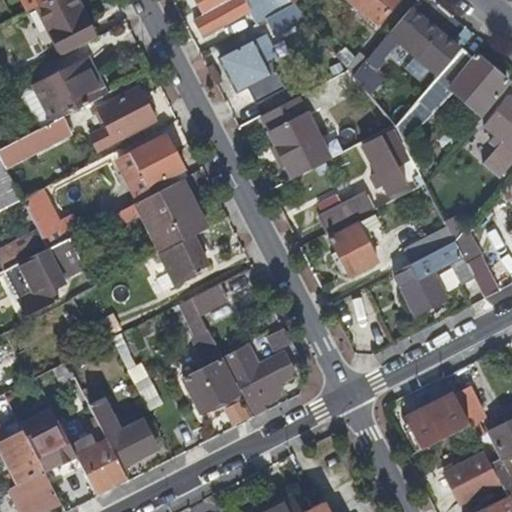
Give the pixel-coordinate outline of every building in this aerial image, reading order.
[(20,0),(27,12),(38,6),(49,0),(20,0)] [(96,38),(81,8),(76,0),(49,0),(38,6),(63,55),(96,38)] [(250,10),(256,23),(265,19),(294,4),(293,3),(291,0),(196,0),(204,14),(194,20),(202,35),(250,10)] [(351,0),(378,23),(397,0),(351,0)] [(279,33),(307,19),(294,4),(265,19),(271,30),(276,27),(279,33)] [(81,8),(96,38),(100,35),(85,6),(81,8)] [(439,33),(411,9),(390,33),(439,75),(460,51),(439,34),(439,33)] [(28,36),(43,29),(35,11),(19,18),(28,36)] [(274,36),(279,33),(276,27),(271,30),(274,36)] [(251,43),(220,59),(237,91),(251,83),(260,101),(285,88),(269,58),(259,38),(251,43)] [(473,58),(462,48),(460,51),(439,75),(396,126),(405,142),(451,94),(480,118),(495,101),(492,98),(507,81),(475,55),(473,58)] [(346,50),(340,59),(351,73),(354,77),(367,62),(358,54),(355,57),(346,50)] [(85,61),(103,96),(110,93),(91,58),(85,61)] [(103,96),(85,61),(35,87),(53,122),(62,117),(103,96)] [(378,71),(367,62),(354,77),(361,85),(363,88),(378,71)] [(306,112),(361,85),(354,77),(351,73),(299,98),(306,112)] [(53,122),(35,87),(25,92),(42,127),(53,122)] [(107,105),(109,110),(114,107),(121,121),(116,123),(103,130),(110,144),(155,121),(139,89),(107,105)] [(505,143),(485,166),(499,178),(511,162),(511,100),(508,97),(484,125),(505,143)] [(109,110),(116,123),(121,121),(114,107),(109,110)] [(297,120),(269,134),(292,179),(320,165),(328,161),(305,116),(297,120)] [(42,127),(0,148),(0,156),(7,169),(72,136),(62,117),(53,122),(42,127)] [(383,183),(389,195),(406,187),(388,149),(402,142),(396,130),(364,145),(378,173),(372,177),(377,186),(383,183)] [(184,171),(166,134),(119,158),(141,201),(181,180),(186,178),(187,177),(184,171)] [(0,209),(22,199),(7,169),(0,156),(0,209)] [(415,176),(421,187),(426,184),(420,173),(415,176)] [(181,180),(197,212),(202,209),(186,178),(181,180)] [(141,214),(161,252),(187,239),(206,229),(197,212),(181,180),(141,201),(112,215),(126,242),(135,238),(126,221),(141,214)] [(43,197),(40,190),(22,199),(38,230),(40,234),(54,227),(40,199),(43,197)] [(366,193),(319,217),(328,234),(346,225),(372,212),(374,210),(366,193)] [(43,197),(40,199),(54,227),(57,225),(43,197)] [(369,235),(382,229),(375,214),(362,220),(369,235)] [(458,216),(446,223),(449,229),(456,242),(466,229),(458,216)] [(40,234),(48,248),(69,237),(78,233),(70,218),(57,225),(54,227),(40,234)] [(357,224),(329,239),(349,277),(377,262),(357,224)] [(405,250),(412,264),(456,242),(449,229),(405,250)] [(482,258),(466,229),(456,242),(475,280),(485,300),(498,293),(480,259),(482,258)] [(0,250),(0,252),(8,268),(20,262),(48,248),(40,234),(38,230),(0,250)] [(56,265),(78,254),(69,237),(48,248),(20,262),(33,288),(36,294),(29,297),(21,301),(28,315),(61,298),(55,286),(62,282),(56,273),(59,271),(56,265)] [(202,269),(187,239),(161,252),(154,255),(171,288),(196,276),(194,273),(202,269)] [(463,286),(475,280),(456,242),(412,264),(394,274),(416,317),(447,300),(435,274),(442,271),(441,270),(451,264),(455,271),(445,276),(452,289),(461,284),(463,286)] [(228,303),(219,285),(191,299),(200,316),(228,303)] [(26,292),(29,297),(36,294),(33,288),(26,292)] [(196,337),(208,331),(200,316),(191,299),(179,305),(196,337)] [(113,319),(90,330),(98,345),(111,339),(121,334),(113,319)] [(221,363),(224,361),(208,331),(196,337),(195,337),(211,368),(221,363)] [(295,346),(289,334),(275,341),(281,353),(295,346)] [(281,353),(275,341),(271,343),(277,356),(281,353)] [(266,376),(263,370),(255,355),(228,369),(240,391),(254,418),(266,412),(264,407),(279,399),(277,394),(283,392),(280,386),(298,377),(288,358),(279,362),(282,368),(266,376)] [(282,368),(279,362),(263,370),(266,376),(282,368)] [(127,370),(151,408),(162,401),(139,363),(127,370)] [(236,393),(221,363),(211,368),(185,382),(200,412),(236,393)] [(484,416),(469,387),(454,395),(469,423),(484,416)] [(98,401),(94,394),(86,398),(90,406),(98,401)] [(450,397),(434,405),(436,410),(427,415),(425,410),(409,417),(408,425),(422,451),(471,426),(469,423),(454,395),(450,397)] [(98,401),(90,406),(107,439),(109,438),(124,467),(158,450),(142,421),(119,433),(102,399),(98,401)] [(436,410),(434,405),(425,410),(427,415),(436,410)] [(503,461),(492,467),(498,479),(500,484),(508,498),(511,495),(511,421),(488,433),(503,461)] [(46,474),(77,458),(71,447),(58,422),(27,437),(44,470),(46,474)] [(0,440),(0,451),(17,484),(44,470),(27,437),(23,429),(1,440),(0,440)] [(95,494),(127,478),(108,440),(97,446),(92,436),(71,447),(77,458),(95,494)] [(470,500),(487,491),(485,486),(498,479),(492,467),(487,458),(438,483),(447,501),(465,491),(470,500)] [(13,486),(14,487),(27,511),(37,511),(60,500),(46,474),(44,470),(17,484),(13,486)] [(485,486),(487,491),(500,484),(498,479),(485,486)] [(26,511),(27,511),(14,487),(9,489),(21,511),(26,511)] [(302,511),(295,497),(264,511),(302,511)] [(511,511),(505,499),(480,511),(511,511)] [(327,511),(322,502),(302,511),(327,511)]
